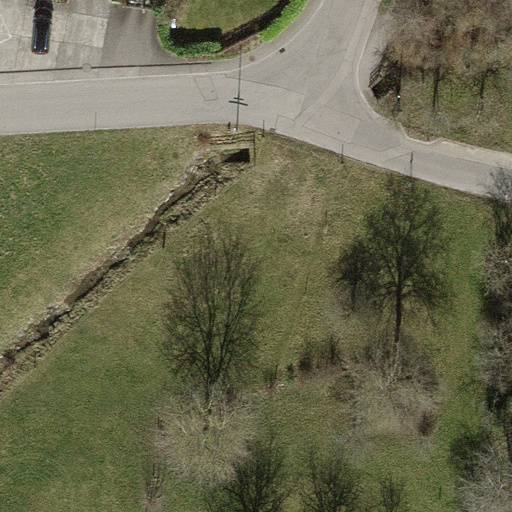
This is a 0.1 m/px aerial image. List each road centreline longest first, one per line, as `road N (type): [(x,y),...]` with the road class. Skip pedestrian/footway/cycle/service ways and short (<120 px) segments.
road 1 (residential): [(308,122),(235,98),(0,110)]
road 2 (residential): [(308,122),(511,180)]
road 3 (unclassified): [(308,122),(357,0)]
